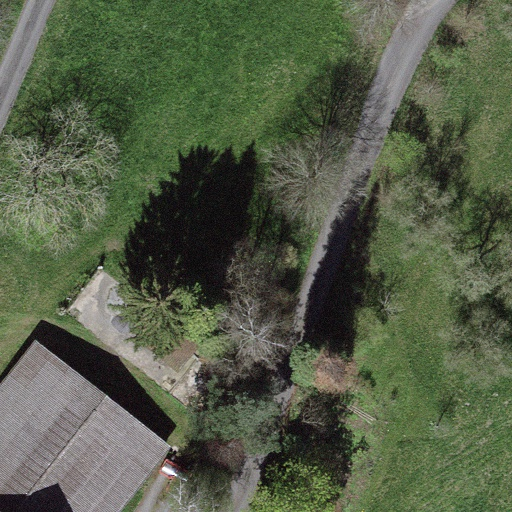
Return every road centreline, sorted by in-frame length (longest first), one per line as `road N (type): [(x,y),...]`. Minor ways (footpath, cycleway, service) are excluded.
road 1 (unclassified): [(232,511),(416,30),(436,0)]
road 2 (unclassified): [(58,0),(0,135)]
